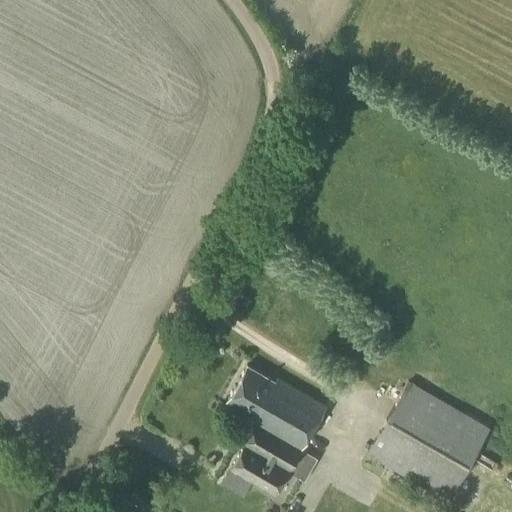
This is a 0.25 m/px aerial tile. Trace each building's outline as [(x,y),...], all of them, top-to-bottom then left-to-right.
[(420,311),(402,340),(450,369),(453,363),(468,372),(477,357),(431,330),(437,321),(420,311)] [(300,452),(302,450),(327,406),(277,378),(274,383),(246,367),(225,403),(254,419),(251,424),(255,426),(300,452)] [(447,502),(489,428),(406,380),(364,454),(447,502)] [(316,458),(302,450),(300,452),(255,426),(231,469),(276,494),(289,472),(303,481),(316,458)] [(446,511),(425,501),(419,511),(446,511)]
